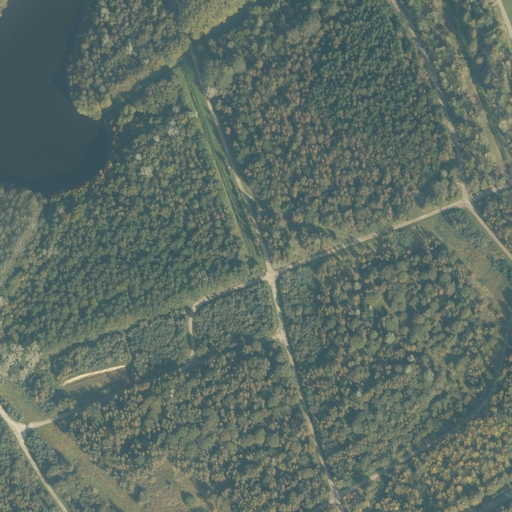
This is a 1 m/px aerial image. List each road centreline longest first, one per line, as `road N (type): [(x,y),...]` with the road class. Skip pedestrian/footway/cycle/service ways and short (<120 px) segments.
road 1 (track): [(0,405),(18,436),(281,335),(271,275),(176,0)]
road 2 (track): [(193,365),(190,317),(198,303),(511,184)]
road 3 (track): [(308,511),(470,418),(494,388),(511,314)]
road 4 (track): [(392,0),(444,105),(467,201),(511,258)]
road 5 (track): [(341,511),(281,335)]
